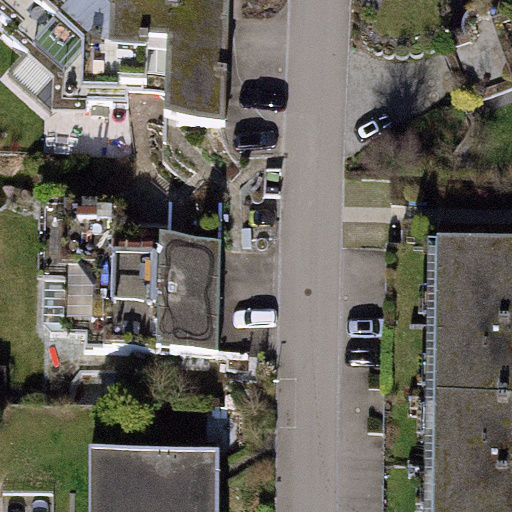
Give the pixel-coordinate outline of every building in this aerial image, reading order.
[(5,0),(0,6),(0,26),(7,33),(2,38),(29,60),(10,82),(55,119),(90,119),(91,106),(126,107),(128,97),(167,97),(166,125),(225,128),(230,0),(5,0)] [(511,0),(487,0),(511,65),(511,0)] [(122,248),(123,214),(43,214),(42,332),(71,332),(71,374),(137,374),(137,359),(218,360),(218,249),(177,248),(140,248),(122,248)] [(511,511),(511,251),(444,250),(439,511),(511,511)] [(218,511),(219,465),(91,464),(90,511),(218,511)]
